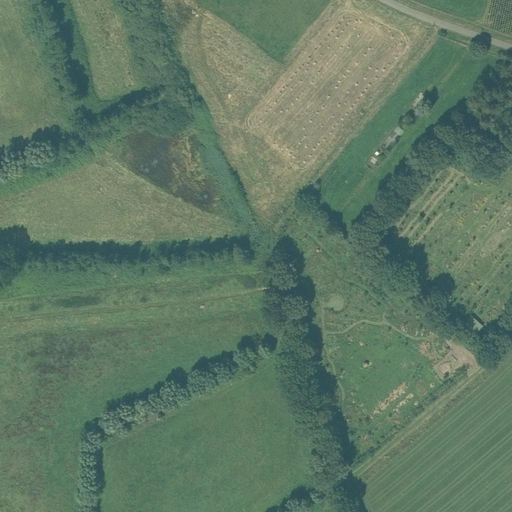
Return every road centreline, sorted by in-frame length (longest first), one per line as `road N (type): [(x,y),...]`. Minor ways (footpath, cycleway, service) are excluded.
road 1 (track): [(511,328),(468,379),(341,481)]
road 2 (unclassified): [(511,48),(384,0)]
